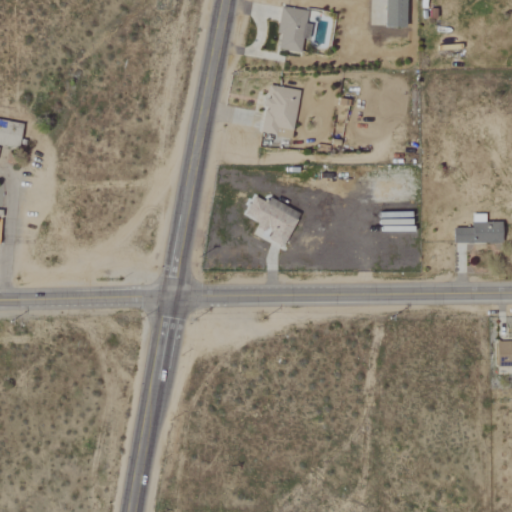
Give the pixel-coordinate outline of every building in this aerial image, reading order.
[(403,28),(403,0),(381,0),(381,27),(403,28)] [(275,34),(277,34),(275,50),(298,52),(299,39),(306,39),(307,24),(303,24),(304,10),(277,8),(275,34)] [(296,90),(265,86),(264,96),(256,95),(255,107),(261,108),(257,134),(289,138),(296,90)] [(0,131),(0,146),(17,147),(17,123),(0,123),(0,131)] [(296,215),(253,193),(240,217),(274,234),(270,242),(280,247),(296,215)] [(469,229),(450,228),(450,243),(498,244),(498,223),(481,223),(482,214),(470,214),(469,229)] [(511,366),(511,342),(493,342),(493,366),(511,366)]
